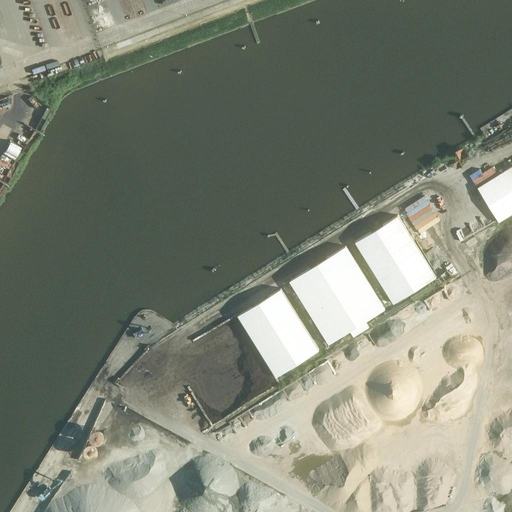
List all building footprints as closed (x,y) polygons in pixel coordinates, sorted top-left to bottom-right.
[(22,147),(11,141),(4,153),(14,159),(22,147)] [(511,165),(476,188),(500,223),(511,215),(511,165)] [(399,214),(354,241),(393,306),(438,278),(399,214)] [(347,245),(290,281),(331,345),(387,309),(347,245)] [(280,286),(236,313),(276,377),(320,350),(280,286)]
